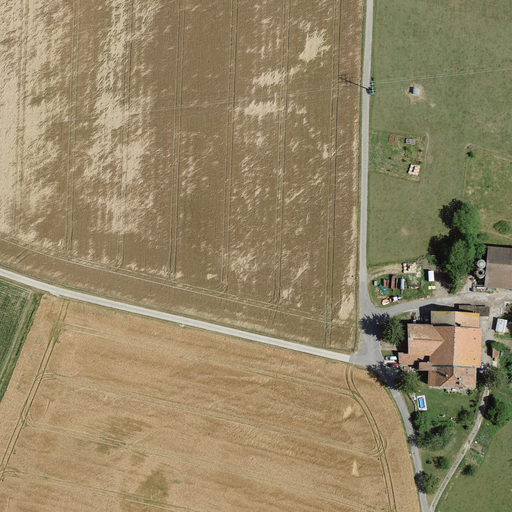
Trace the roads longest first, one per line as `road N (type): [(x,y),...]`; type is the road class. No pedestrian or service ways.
road 1 (unclassified): [(380,365),(54,290),(0,270)]
road 2 (track): [(362,299),(372,0)]
